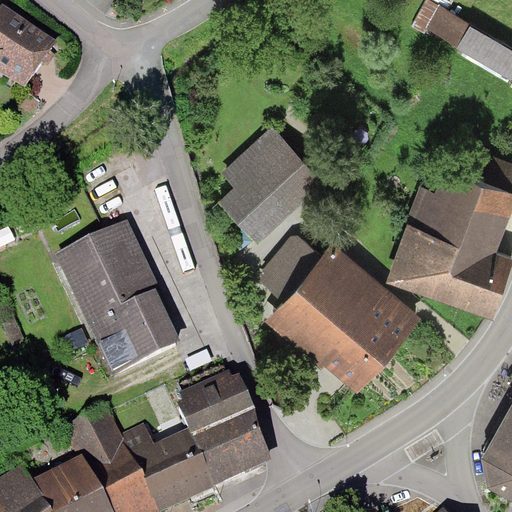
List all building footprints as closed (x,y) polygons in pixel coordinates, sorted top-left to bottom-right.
[(437,0),(425,0),(415,19),(456,43),(471,19),(437,0)] [(57,43),(2,7),(0,10),(0,73),(25,90),(43,63),(49,67),(56,56),(51,53),(57,43)] [(511,72),(511,42),(471,19),(456,43),(511,75),(511,72)] [(305,32),(282,53),(291,61),(317,43),(305,32)] [(218,195),(256,237),(323,175),(273,121),(222,168),(234,181),(218,195)] [(511,182),(444,158),(434,184),(510,207),(511,202),(511,182)] [(434,184),(420,179),(387,272),(493,310),(511,254),(511,248),(497,243),(510,207),(434,184)] [(128,221),(55,255),(97,344),(99,343),(113,375),(181,343),(157,291),(160,290),(128,221)] [(281,293),(320,246),(296,226),(262,265),(265,267),(259,274),(281,293)] [(281,293),(264,313),(321,361),(324,357),(357,385),(422,309),(331,233),(320,246),(281,293)] [(82,329),(59,340),(66,355),(89,344),(82,329)] [(207,351),(187,360),(191,371),(211,362),(207,351)] [(188,430),(215,487),(273,461),(253,417),(258,415),(241,376),(232,379),(229,372),(182,393),(185,401),(178,404),(188,430)] [(511,393),(483,447),(488,479),(511,491),(511,393)] [(215,487),(188,430),(155,446),(145,424),(122,435),(108,406),(64,426),(79,457),(83,455),(110,511),(163,511),(215,488),(215,487)] [(110,511),(83,455),(79,457),(34,480),(24,463),(0,477),(0,504),(5,511),(110,511)]
